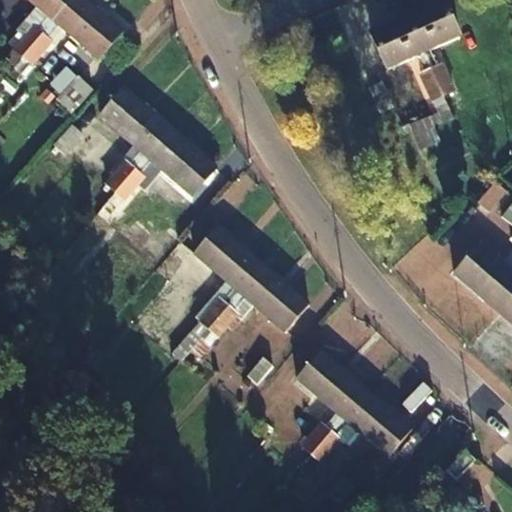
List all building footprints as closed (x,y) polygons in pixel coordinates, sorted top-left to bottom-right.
[(24,61),(76,0),(26,0),(37,10),(25,23),(32,30),(13,52),(24,61)] [(84,0),(76,0),(24,61),(32,67),(50,46),(47,42),(59,28),(100,65),(124,36),(84,0)] [(410,19),(447,100),(458,95),(446,68),(441,70),(434,54),(463,39),(447,3),(410,19)] [(437,105),(447,100),(410,19),(373,35),(390,73),(421,59),(429,75),(424,78),(437,105)] [(39,87),(72,116),(91,94),(58,66),(39,87)] [(371,91),(383,117),(395,111),(383,85),(371,91)] [(104,190),(113,198),(171,131),(127,92),(101,120),(141,156),(130,169),(126,167),(104,190)] [(66,159),(84,139),(73,130),(55,150),(66,159)] [(171,131),(113,198),(122,206),(143,181),(139,178),(150,164),(192,201),(217,172),(171,131)] [(479,217),(492,227),(511,202),(511,193),(505,187),(479,217)] [(171,231),(181,240),(200,217),(189,210),(171,231)] [(137,242),(157,261),(175,242),(155,223),(137,242)] [(209,330),(265,267),(220,227),(196,255),(235,291),(224,304),(218,300),(199,321),(209,330)] [(452,274),(500,314),(511,300),(511,271),(495,258),(498,255),(481,241),(452,274)] [(310,306),(265,267),(209,330),(220,340),(239,318),(234,314),(246,300),(285,335),(310,306)] [(511,300),(500,314),(511,323),(511,300)] [(302,448),(312,457),(368,393),(322,353),(299,381),(338,416),(326,430),(321,426),(302,448)] [(247,380),(256,387),(271,369),(263,362),(247,380)] [(255,410),(268,422),(288,398),(274,387),(255,410)] [(368,393),(312,457),(322,466),(341,443),(337,439),(349,425),(388,460),(413,432),(368,393)] [(468,471),(451,457),(440,470),(457,484),(468,471)] [(482,502),(500,480),(488,471),(470,491),(482,502)] [(332,511),(353,511),(360,504),(349,495),(332,511)]
